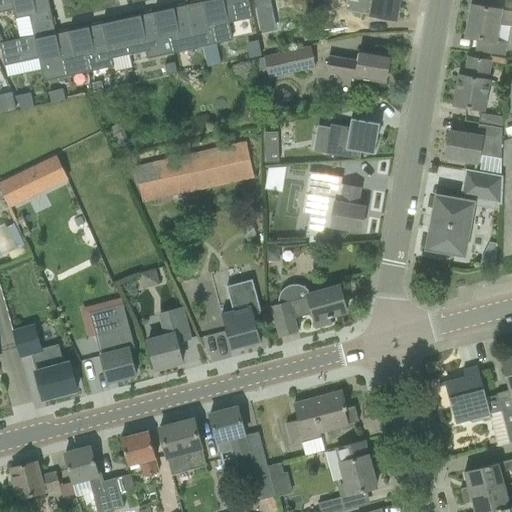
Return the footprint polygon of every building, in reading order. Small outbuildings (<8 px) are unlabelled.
[(48,0),(0,0),(0,12),(14,9),(16,18),(30,15),(51,11),(48,0)] [(210,0),(188,5),(193,30),(212,26),(216,43),(232,40),(229,23),(253,17),(248,0),(210,0)] [(254,0),(257,10),(272,7),(270,0),(254,0)] [(344,0),(347,0),(355,0),(355,5),(354,12),(365,14),(397,20),(400,0),(344,0)] [(188,5),(154,12),(160,37),(170,35),(174,53),(216,43),(212,26),(193,30),(188,5)] [(472,5),(467,37),(480,40),(478,51),(498,54),(504,55),(505,44),(495,42),(498,25),(511,26),(511,12),(501,11),(501,10),(472,5)] [(4,42),(0,43),(5,65),(39,57),(41,64),(61,59),(56,34),(51,11),(30,15),(35,36),(4,42)] [(154,12),(121,20),(129,54),(146,50),(148,58),(174,53),(170,35),(160,37),(154,12)] [(94,52),(84,54),(88,72),(113,66),(111,58),(129,54),(121,20),(88,27),(94,52)] [(61,59),(41,64),(45,81),(88,72),(84,54),(94,52),(88,27),(56,34),(61,59)] [(262,56),(259,43),(247,46),(250,59),(262,56)] [(268,73),(269,78),(316,68),(311,46),(265,57),(265,58),(255,60),(258,75),(268,73)] [(386,83),(391,55),(359,50),(357,61),(329,56),(326,73),(386,83)] [(490,61),(469,58),(466,77),(460,76),(455,106),(483,111),(488,81),(487,81),(490,61)] [(177,73),(175,63),(165,65),(167,76),(177,73)] [(92,83),(94,93),(103,91),(101,81),(92,83)] [(51,103),(64,100),(61,90),(49,93),(51,103)] [(0,96),(4,113),(16,110),(12,93),(0,95),(0,96)] [(31,96),(16,100),(21,110),(34,107),(31,96)] [(491,115),(489,126),(502,129),(503,117),(491,115)] [(375,154),(380,124),(351,119),(350,128),(331,124),(326,154),(360,159),(361,152),(375,154)] [(450,132),(446,158),(478,163),(479,156),(501,159),(502,129),(478,125),(477,136),(450,132)] [(130,142),(124,130),(122,131),(113,136),(112,136),(118,148),(130,142)] [(278,132),(264,133),(265,164),(279,163),(278,132)] [(246,141),(135,166),(143,203),(255,178),(246,141)] [(68,180),(56,156),(0,183),(0,185),(10,207),(68,180)] [(331,238),(333,227),(362,232),(366,207),(357,206),(360,189),(341,186),(342,178),(309,172),(305,198),(314,199),(309,234),(310,234),(329,237),(331,238)] [(499,211),(501,178),(467,172),(463,196),(466,196),(465,203),(438,198),(429,248),(463,254),(472,206),(498,211),(499,211)] [(14,224),(6,227),(17,249),(24,245),(25,245),(14,224)] [(329,237),(310,234),(309,243),(328,242),(329,237)] [(267,249),(267,262),(280,261),(280,248),(267,249)] [(224,322),(232,350),(260,342),(253,315),(261,312),(252,280),(227,286),(234,311),(222,314),(224,322)] [(308,298),(289,303),(289,302),(271,306),(279,337),(298,332),(294,318),(312,313),(316,327),(331,322),(330,318),(333,317),(333,315),(347,311),(340,287),(308,296),(308,298)] [(124,305),(90,314),(101,356),(108,383),(136,375),(130,350),(135,348),(124,305)] [(147,339),(150,351),(155,370),(183,363),(177,343),(190,339),(182,307),(159,314),(164,335),(147,339)] [(25,327),(13,331),(21,359),(31,356),(33,355),(25,327)] [(36,372),(44,400),(77,391),(70,363),(63,365),(58,345),(42,350),(48,369),(36,372)] [(497,394),(497,396),(501,412),(510,443),(511,442),(511,357),(503,360),(511,391),(497,394)] [(490,415),(501,412),(497,396),(486,399),(478,367),(463,371),(465,378),(445,383),(456,423),(471,419),(472,423),(491,418),(490,415)] [(343,392),(294,405),(298,420),(286,423),(292,445),(321,437),(320,434),(332,431),(331,429),(359,422),(355,406),(347,408),(343,392)] [(250,454),(238,408),(210,415),(220,453),(233,450),(235,458),(250,454)] [(163,427),(160,428),(168,458),(171,471),(172,474),(191,469),(206,465),(194,419),(175,424),(164,427),(163,427)] [(149,431),(121,439),(128,466),(140,463),(144,476),(160,472),(149,431)] [(364,441),(345,446),(337,448),(350,495),(376,488),(364,441)] [(91,447),(65,454),(73,483),(88,479),(92,493),(93,496),(97,511),(105,511),(124,507),(121,495),(117,478),(104,482),(98,461),(95,462),(91,447)] [(267,467),(265,456),(250,459),(261,500),(275,496),(270,477),(267,467)] [(463,498),(504,487),(501,474),(511,470),(511,459),(465,472),(469,487),(460,489),(463,498)] [(60,489),(56,473),(40,477),(36,462),(11,469),(19,500),(60,489)] [(267,467),(270,477),(284,473),(282,463),(267,467)] [(475,511),(495,511),(511,507),(511,498),(508,500),(504,487),(463,498),(464,504),(473,502),(475,511)] [(320,511),(338,511),(345,510),(342,496),(318,502),(320,511)]
